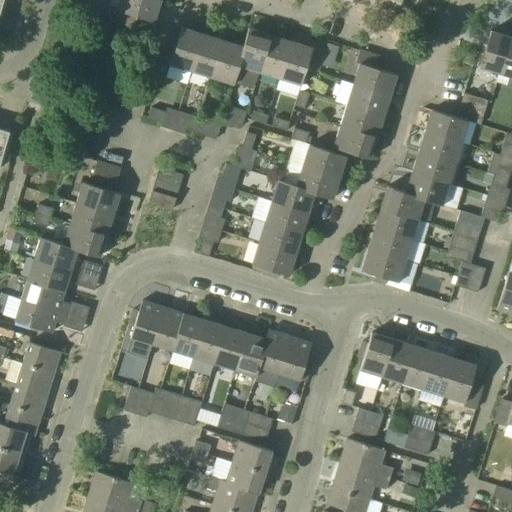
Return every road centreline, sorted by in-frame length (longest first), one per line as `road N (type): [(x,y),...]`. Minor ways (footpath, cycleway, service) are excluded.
road 1 (residential): [(177,267),(125,278),(112,299),(47,511)]
road 2 (residential): [(315,308),(349,208),(389,158),(419,63)]
road 3 (residential): [(291,511),(307,420),(340,309)]
road 4 (residential): [(419,63),(383,52),(374,22),(324,7),(294,17),(253,0)]
road 5 (residential): [(177,267),(209,169),(203,155),(145,141)]
road 6 (residential): [(454,511),(502,348)]
road 7 (residential): [(0,220),(31,107),(29,84),(13,63)]
road 8 (residential): [(315,308),(177,267)]
road 9 (residential): [(475,329),(392,303),(340,309)]
road 10 (residential): [(475,329),(511,212)]
